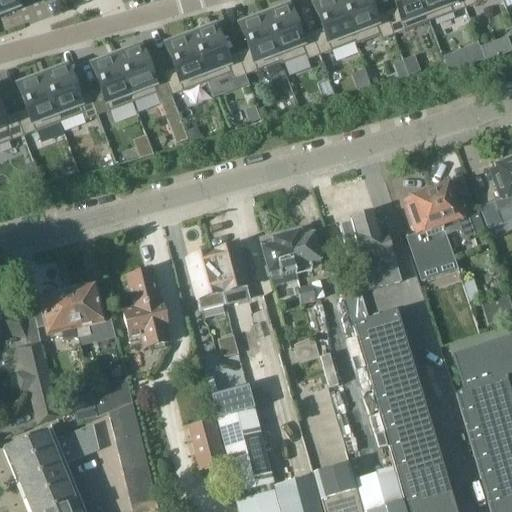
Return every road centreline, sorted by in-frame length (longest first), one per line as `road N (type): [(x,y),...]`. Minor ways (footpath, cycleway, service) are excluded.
road 1 (residential): [(0,244),(511,99)]
road 2 (residential): [(190,0),(0,53)]
